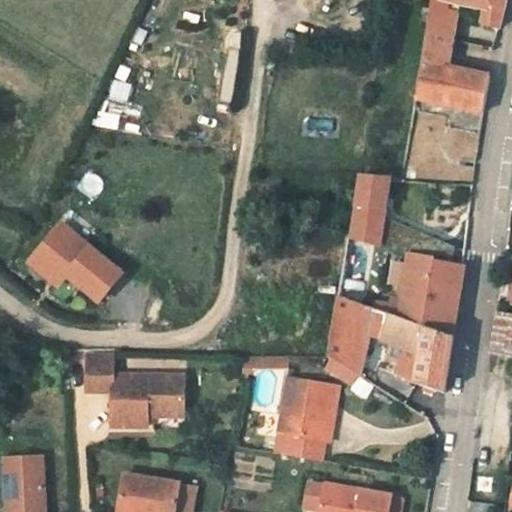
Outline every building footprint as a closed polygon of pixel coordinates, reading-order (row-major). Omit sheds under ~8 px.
[(378,0),(378,9),(417,14),(419,8),(420,0),(378,0)] [(420,0),(419,8),(444,18),(456,22),(459,0),(420,0)] [(459,0),(456,22),(468,27),(464,49),(484,53),(491,0),(459,0)] [(411,45),(438,51),(444,18),(419,8),(417,14),(411,45)] [(462,125),(473,87),(432,79),(438,51),(411,45),(396,114),(462,125)] [(235,102),(239,48),(226,47),(221,101),(235,102)] [(95,111),(93,127),(119,129),(120,114),(95,111)] [(76,187),(93,200),(108,182),(90,168),(76,187)] [(355,261),(368,193),(343,194),(331,256),(355,261)] [(439,259),(445,239),(393,221),(386,241),(439,259)] [(43,246),(34,257),(41,262),(50,251),(43,246)] [(34,257),(11,285),(32,301),(41,291),(49,297),(82,324),(105,295),(50,251),(41,262),(34,257)] [(363,264),(356,309),(437,327),(441,301),(444,281),(363,264)] [(511,323),(511,276),(511,283),(500,282),(496,321),(511,323)] [(32,301),(40,308),(49,297),(41,291),(32,301)] [(356,309),(352,334),(433,351),(437,327),(356,309)] [(433,351),(352,334),(317,326),(308,375),(340,392),(348,354),(384,365),(383,396),(428,412),(431,380),(433,351)] [(511,329),(496,327),(492,366),(511,369),(511,329)] [(162,436),(161,425),(161,417),(178,416),(175,384),(107,389),(104,369),(78,371),(82,407),(108,404),(112,439),(162,436)] [(359,398),(372,389),(362,375),(350,383),(359,398)] [(310,461),(313,422),(322,424),(323,405),(273,400),(268,457),(310,461)] [(161,417),(161,425),(178,424),(178,416),(161,417)] [(318,462),(322,424),(313,422),(310,461),(318,462)] [(6,511),(43,511),(41,458),(4,460),(6,511)] [(120,485),(117,511),(169,511),(172,493),(120,485)]
